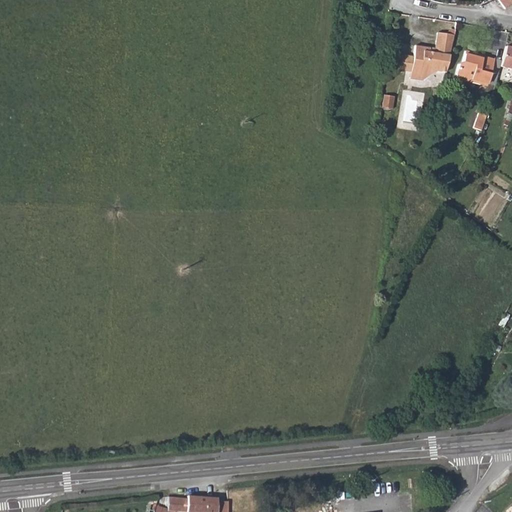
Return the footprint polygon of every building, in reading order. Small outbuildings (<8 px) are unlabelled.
[(436,55),(427,54),(428,50),(413,47),(409,73),(415,74),(421,82),(434,74),(442,75),(452,37),(435,34),(432,50),(437,51),(436,55)] [(511,46),(504,45),(499,66),(511,68),(511,46)] [(469,53),(461,52),(459,63),(456,64),(454,77),(456,81),(468,82),(471,79),(480,80),(479,83),(486,84),(490,57),(481,56),(480,58),(469,56),(469,53)] [(408,81),(421,82),(415,74),(409,73),(408,81)] [(393,98),(383,97),(381,109),(391,111),(393,98)] [(480,127),(485,114),(477,111),(472,125),(479,128),(480,127)] [(511,309),(511,307),(508,305),(500,319),(505,322),(511,309)] [(171,511),(183,511),(227,511),(228,503),(215,502),(216,498),(186,496),(186,499),(167,498),(166,510),(166,511),(171,511)]
